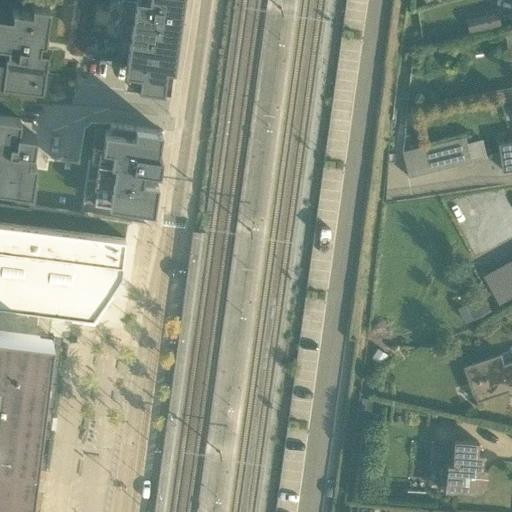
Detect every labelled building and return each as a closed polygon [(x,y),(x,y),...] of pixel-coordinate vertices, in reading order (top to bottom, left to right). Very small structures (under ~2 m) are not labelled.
[(178,20),(181,0),(122,0),(114,62),(170,70),(176,27),(169,26),(170,19),(178,20)] [(347,0),(343,35),(363,37),(367,0),(347,0)] [(42,41),(47,6),(30,4),(29,12),(11,9),(10,17),(0,15),(0,44),(6,45),(5,53),(3,52),(2,59),(0,58),(0,87),(6,88),(6,83),(43,89),(47,67),(43,66),(45,51),(36,50),(38,41),(42,41)] [(498,11),(466,19),(470,34),(501,27),(498,11)] [(352,121),(359,38),(339,36),(331,119),(352,121)] [(0,189),(31,194),(34,177),(32,176),(34,165),(27,163),(29,153),(32,153),(34,136),(14,133),(17,130),(19,119),(0,116),(0,189)] [(156,156),(160,131),(109,124),(107,131),(103,130),(100,149),(92,148),(90,161),(95,162),(91,185),(94,185),(92,203),(148,211),(149,199),(153,200),(156,183),(136,180),(135,184),(130,184),(132,169),(157,172),(160,157),(156,156)] [(465,137),(401,153),(407,178),(487,158),(482,139),(467,143),(465,137)] [(511,142),(499,144),(503,171),(511,169),(511,142)] [(319,166),(310,286),(331,288),(340,167),(319,166)] [(123,237),(0,221),(0,305),(88,318),(117,275),(123,237)] [(511,254),(481,269),(496,301),(511,293),(511,254)] [(471,315),(489,308),(485,296),(466,303),(471,315)] [(312,411),(323,299),(305,298),(303,322),(300,322),(293,401),(296,401),(295,410),(312,411)] [(0,511),(28,511),(51,331),(0,326),(0,511)] [(511,361),(504,364),(501,354),(463,366),(475,402),(504,392),(508,395),(511,393),(511,361)] [(487,471),(481,470),(482,454),(476,454),(477,442),(452,440),(450,465),(446,465),(444,493),(478,496),(486,489),(487,471)]
